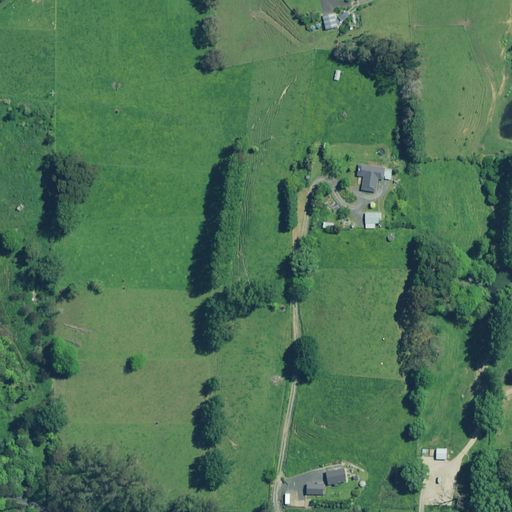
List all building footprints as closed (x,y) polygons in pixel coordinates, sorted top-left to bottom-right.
[(349,15),(346,11),(338,16),(341,21),(349,15)] [(339,27),(336,13),(323,16),(326,30),(339,27)] [(377,192),(379,179),(385,180),(385,178),(391,179),(393,170),(360,164),(358,175),(364,176),(362,189),(377,192)] [(380,223),(380,213),(366,213),(366,228),(375,228),(375,223),(380,223)] [(446,459),(447,449),(436,449),(436,459),(446,459)] [(327,471),(328,484),(347,481),(345,469),(327,471)] [(324,485),(308,484),(307,495),(323,495),(324,485)]
